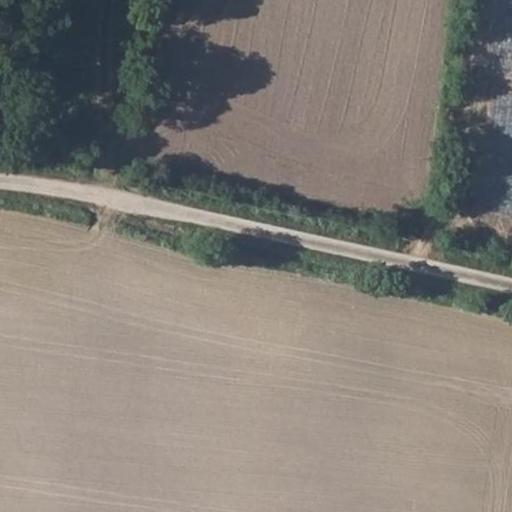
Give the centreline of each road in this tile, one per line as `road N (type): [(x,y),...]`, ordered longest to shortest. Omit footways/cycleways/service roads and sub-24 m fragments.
road 1 (unclassified): [(0,184),(511,291)]
road 2 (track): [(86,197),(109,0)]
